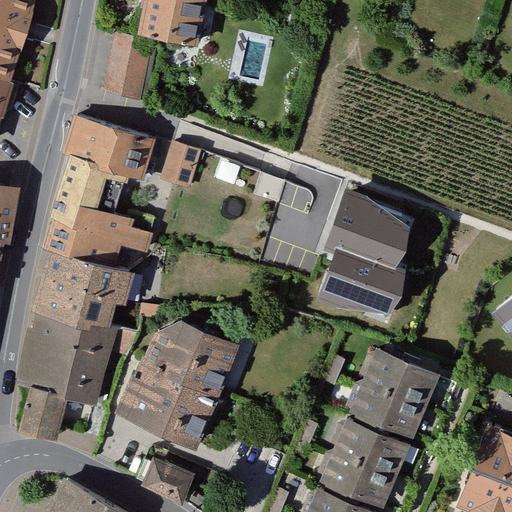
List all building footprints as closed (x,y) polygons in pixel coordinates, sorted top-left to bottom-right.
[(35,0),(0,0),(0,78),(10,81),(35,0)] [(216,0),(151,0),(143,33),(158,37),(206,47),(216,0)] [(143,33),(117,27),(102,88),(144,98),(158,37),(143,33)] [(0,113),(10,81),(0,78),(0,113)] [(158,132),(79,109),(66,153),(77,157),(50,246),(144,274),(155,231),(133,224),(134,219),(117,212),(123,185),(129,181),(145,183),(158,132)] [(161,179),(190,188),(202,148),(172,140),(161,179)] [(265,168),(257,188),(311,207),(318,187),(265,168)] [(0,239),(4,240),(11,241),(22,183),(0,179),(0,239)] [(364,196),(347,190),(327,248),(336,251),(317,299),(338,308),(391,313),(407,274),(395,269),(410,230),(364,196)] [(144,274),(50,246),(36,307),(125,329),(144,274)] [(511,299),(501,308),(511,321),(511,299)] [(125,329),(36,307),(20,379),(34,383),(74,396),(102,402),(125,329)] [(249,340),(172,307),(127,413),(204,446),(249,340)] [(446,372),(381,346),(354,411),(419,437),(446,372)] [(74,396),(34,383),(21,426),(61,439),(74,396)] [(419,441),(354,415),(327,480),(392,507),(419,441)] [(511,511),(511,431),(490,423),(459,504),(479,511),(511,511)] [(155,457),(141,484),(183,506),(195,475),(155,457)] [(134,511),(72,476),(50,511),(134,511)] [(389,511),(390,510),(325,484),(313,511),(389,511)]
